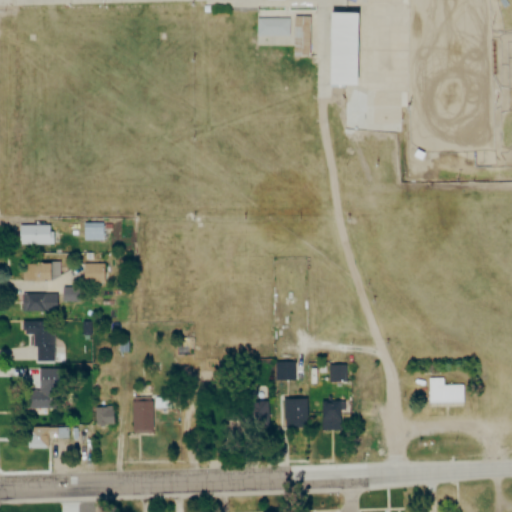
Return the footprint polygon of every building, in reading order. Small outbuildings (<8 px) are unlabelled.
[(324,84),(326,12),(352,13),(350,84),(324,84)] [(293,54),(294,15),(308,16),(308,55),(293,54)] [(287,18),(287,34),(256,34),(256,18),(287,18)] [(83,241),(102,241),(102,223),(83,223),(83,241)] [(17,245),(52,245),(52,226),(17,226),(17,245)] [(58,263),(27,263),(27,281),(58,281),(58,263)] [(82,283),(104,283),(104,264),(82,264),(82,283)] [(55,294),(21,294),(21,313),(55,313),(55,294)] [(55,363),(55,322),(21,322),(21,336),(33,336),(33,363),(55,363)] [(292,373),(289,373),(289,364),(277,364),(277,380),(292,380),(292,373)] [(443,380),(427,379),(427,404),(462,405),(462,386),(443,386),(443,380)] [(50,392),(23,392),(22,410),(50,410),(50,392)] [(155,400),(155,408),(171,409),(171,400),(155,400)] [(283,400),(283,430),(307,430),(307,400),(283,400)] [(151,427),(151,401),(131,401),(131,427),(151,427)] [(245,428),(267,428),(267,401),(245,401),(245,428)] [(321,431),(341,431),(341,401),(321,401),(321,431)] [(114,426),(114,408),(94,408),(94,426),(114,426)] [(57,439),(67,439),(67,428),(26,428),(26,450),(57,450),(57,439)]
